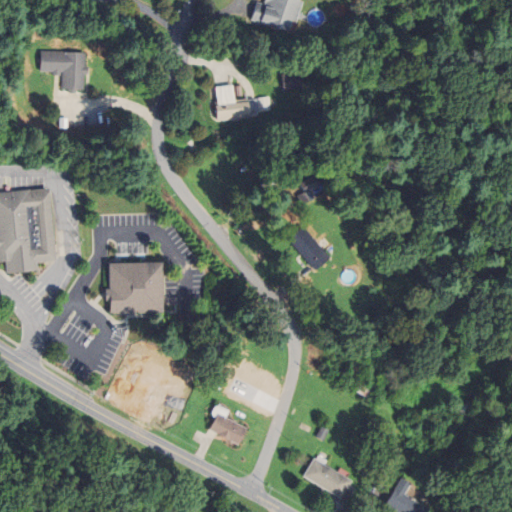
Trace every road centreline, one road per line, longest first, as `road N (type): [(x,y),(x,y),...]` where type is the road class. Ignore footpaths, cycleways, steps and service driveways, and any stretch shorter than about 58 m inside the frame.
road 1 (residential): [(252,492),(288,394),(296,345),(282,314),(169,174),(158,146),(192,0)]
road 2 (residential): [(282,511),(0,352)]
